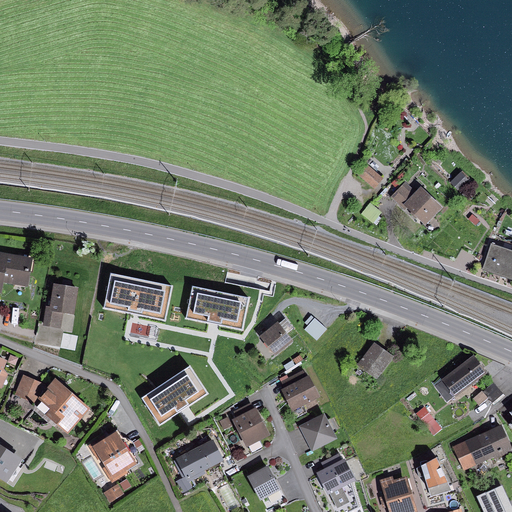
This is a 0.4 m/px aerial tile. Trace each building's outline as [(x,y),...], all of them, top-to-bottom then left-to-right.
[(382,178),(366,165),(358,175),(374,188),(382,178)] [(462,173),(451,183),(459,192),(470,182),(462,173)] [(417,194),(406,184),(392,199),(404,210),(408,206),(428,225),(445,207),(424,187),(417,194)] [(383,212),(370,204),(363,215),(376,223),(383,212)] [(480,221),(472,215),(468,220),(476,226),(480,221)] [(511,249),(493,243),(483,269),(511,279),(511,249)] [(0,291),(3,292),(5,279),(28,283),(32,259),(3,254),(1,261),(0,260),(0,291)] [(54,308),(47,307),(45,325),(62,327),(63,313),(76,315),(80,287),(57,285),(54,308)] [(307,330),(322,339),(330,325),(315,316),(307,330)] [(283,323),(263,337),(277,356),(296,342),(283,323)] [(395,358),(376,344),(359,366),(377,380),(395,358)] [(477,356),(443,379),(456,397),(489,374),(477,356)] [(20,361),(12,358),(9,365),(17,368),(20,361)] [(308,371),(282,382),(293,409),(320,397),(308,371)] [(43,384),(23,374),(14,393),(34,403),(43,384)] [(92,405),(58,378),(37,405),(71,432),(92,405)] [(476,397),(482,404),(491,397),(495,402),(506,393),(496,380),(476,397)] [(258,405),(234,415),(247,445),(270,435),(258,405)] [(429,406),(420,409),(425,422),(434,418),(429,406)] [(328,415),(302,426),(314,452),(339,440),(328,415)] [(228,419),(220,423),(224,431),(232,427),(228,419)] [(511,447),(504,427),(456,446),(466,471),(511,453),(511,447)] [(120,428),(92,445),(114,480),(141,463),(120,428)] [(215,437),(177,455),(188,479),(226,461),(215,437)] [(17,458),(0,447),(0,475),(4,479),(17,458)] [(326,470),(321,472),(330,492),(355,482),(344,456),(324,464),(326,470)] [(436,459),(421,467),(431,497),(452,490),(436,459)] [(272,466),(251,476),(263,501),(285,490),(272,466)] [(396,478),(384,481),(391,511),(417,511),(409,478),(397,481),(396,478)] [(359,511),(355,482),(330,492),(322,496),(328,511),(359,511)] [(118,484),(104,493),(110,504),(125,495),(118,484)]
